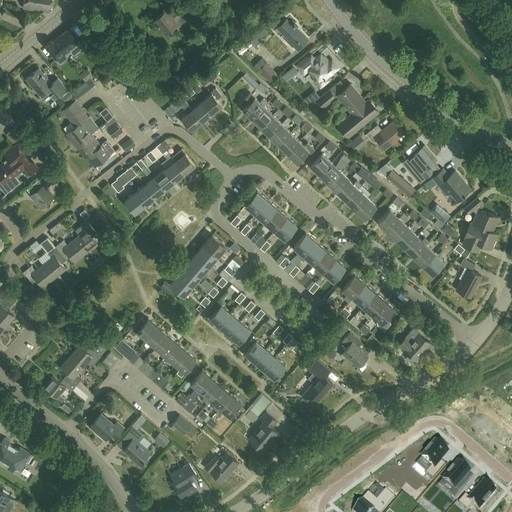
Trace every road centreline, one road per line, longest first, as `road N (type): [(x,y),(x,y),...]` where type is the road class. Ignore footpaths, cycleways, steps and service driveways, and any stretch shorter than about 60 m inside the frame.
road 1 (residential): [(0,366),(29,311),(7,287),(6,258),(168,127)]
road 2 (residential): [(475,341),(264,173),(233,179)]
road 3 (residential): [(231,511),(378,407),(439,376),(475,341)]
road 4 (residential): [(317,511),(323,498),(433,420),(511,482)]
road 5 (residential): [(258,256),(314,304),(307,321),(286,323),(243,286),(248,267)]
road 6 (residential): [(131,511),(67,431),(0,387)]
road 7 (tertiary): [(452,118),(378,62),(328,0)]
